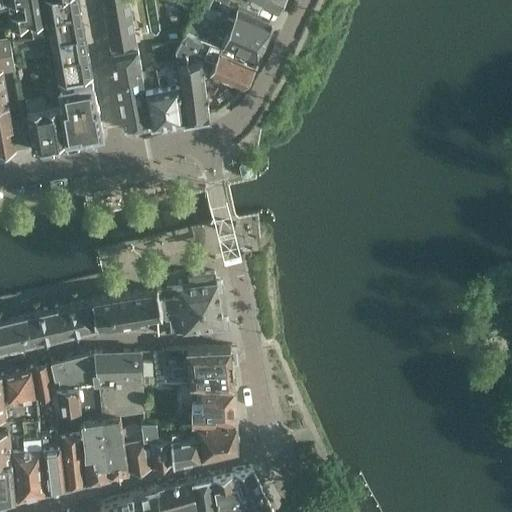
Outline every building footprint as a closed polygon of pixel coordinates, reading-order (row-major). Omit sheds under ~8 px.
[(1,0),(2,0),(5,0),(13,45),(49,38),(62,107),(94,101),(89,72),(90,72),(77,0),(1,0)] [(100,0),(109,52),(137,47),(129,0),(100,0)] [(221,0),(225,2),(225,0),(256,0),(274,9),(278,0),(221,0)] [(216,11),(212,20),(262,41),(270,22),(237,7),(232,18),(216,11)] [(205,39),(254,61),(262,41),(212,20),(205,39)] [(202,71),(209,70),(214,59),(202,54),(196,45),(200,37),(184,30),(174,50),(182,118),(208,111),(202,71)] [(0,151),(14,149),(0,73),(0,69),(13,67),(7,37),(0,37),(0,151)] [(150,124),(144,88),(137,47),(109,52),(116,93),(122,128),(150,124)] [(167,84),(145,88),(144,88),(150,124),(179,118),(182,118),(174,50),(162,53),(167,84)] [(209,70),(241,83),(252,65),(218,50),(214,59),(209,70)] [(55,88),(53,76),(44,77),(47,90),(55,88)] [(64,139),(58,108),(58,104),(45,106),(43,94),(24,97),(26,109),(25,109),(32,145),(64,139)] [(95,101),(94,101),(62,107),(58,108),(64,139),(101,132),(95,101)] [(247,160),(241,161),(239,165),(241,175),(245,178),(251,176),(254,172),(251,162),(247,160)] [(213,270),(186,273),(187,283),(175,285),(177,297),(158,299),(161,311),(219,301),(217,287),(221,287),(220,279),(215,280),(213,270)] [(156,287),(91,297),(97,325),(147,317),(147,313),(156,311),(161,311),(158,299),(156,287)] [(91,297),(0,318),(0,347),(96,326),(97,325),(91,297)] [(222,316),(219,301),(161,311),(156,311),(157,319),(165,318),(166,320),(169,320),(170,331),(227,324),(225,315),(222,316)] [(181,357),(182,364),(231,365),(230,346),(184,347),(185,356),(181,357)] [(160,348),(152,348),(156,381),(164,382),(160,348)] [(138,349),(92,350),(101,413),(118,411),(141,408),(143,380),(139,380),(138,349)] [(109,472),(101,413),(92,350),(49,361),(54,381),(57,381),(57,384),(77,383),(80,427),(83,452),(86,478),(109,472)] [(153,361),(144,361),(144,375),(153,375),(153,361)] [(44,362),(31,365),(35,397),(49,394),(44,362)] [(189,383),(191,383),(232,384),(232,379),(231,365),(182,364),(173,364),(174,375),(188,375),(189,383)] [(0,373),(0,387),(1,401),(35,397),(31,365),(0,373)] [(55,431),(56,441),(63,483),(86,478),(83,452),(80,427),(77,383),(57,384),(57,381),(54,381),(55,386),(58,409),(63,409),(64,424),(66,429),(55,431)] [(194,419),(234,420),(232,384),(191,383),(191,399),(181,399),(180,419),(194,419)] [(7,446),(14,495),(46,488),(39,431),(35,397),(1,401),(3,416),(7,446)] [(118,411),(101,413),(109,472),(126,468),(122,439),(120,428),(118,411)] [(0,416),(0,498),(14,495),(7,446),(3,416),(0,416)] [(150,463),(174,458),(171,433),(160,434),(157,418),(142,418),(142,419),(140,419),(140,424),(139,425),(142,436),(146,435),(150,463)] [(196,431),(171,433),(174,458),(235,444),(234,420),(194,419),(196,431)] [(120,428),(122,439),(126,468),(150,463),(146,435),(142,436),(139,425),(136,423),(124,425),(122,427),(120,428)] [(48,429),(39,431),(46,488),(63,483),(56,441),(55,431),(54,425),(48,426),(48,429)] [(249,464),(232,467),(239,497),(241,507),(268,502),(249,464)] [(241,507),(239,497),(232,467),(212,472),(216,497),(218,507),(218,511),(231,509),(241,507)] [(218,507),(216,497),(212,472),(197,474),(192,475),(194,491),(197,511),(218,507)] [(155,484),(157,497),(158,511),(231,511),(231,509),(218,511),(218,507),(197,511),(194,491),(192,475),(171,480),(155,484)] [(146,487),(130,491),(132,511),(158,511),(157,497),(155,484),(146,487)] [(132,511),(130,491),(98,500),(95,505),(96,511),(132,511)] [(231,511),(272,511),(268,502),(241,507),(231,509),(231,511)]
